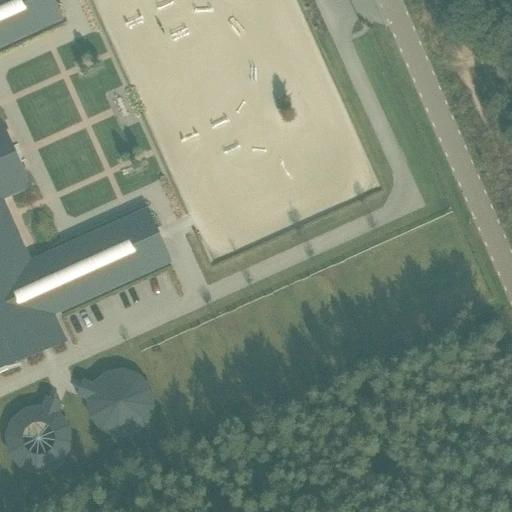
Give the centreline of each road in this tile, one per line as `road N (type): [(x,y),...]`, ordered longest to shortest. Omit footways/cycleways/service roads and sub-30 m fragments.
road 1 (unclassified): [(386,0),(511,279)]
road 2 (track): [(511,63),(444,21),(389,0)]
